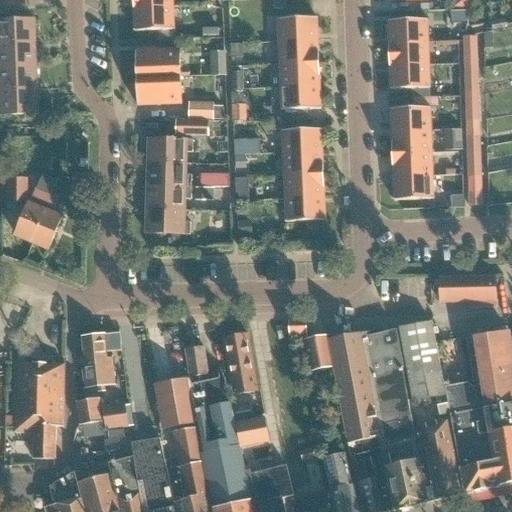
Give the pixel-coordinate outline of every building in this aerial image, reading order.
[(134,0),(134,9),(173,7),(173,0),(134,0)] [(459,0),(458,8),(470,10),(471,0),(459,0)] [(283,1),(274,1),(275,10),(283,10),(283,1)] [(173,7),(134,9),(135,32),(174,30),(173,7)] [(465,11),(452,12),(452,24),(465,24),(465,11)] [(279,44),(318,42),(317,19),(278,21),(279,44)] [(0,45),(36,44),(35,20),(0,21),(0,45)] [(389,45),(429,43),(428,20),(389,21),(389,45)] [(507,20),(492,23),(493,30),(508,28),(507,20)] [(476,38),(464,38),(465,52),(477,52),(476,38)] [(280,66),(319,64),(318,42),(279,44),(280,66)] [(390,67),(429,66),(429,43),(389,45),(390,67)] [(0,68),(37,67),(36,44),(0,45),(0,68)] [(244,58),(243,44),(230,45),(231,59),(244,58)] [(137,79),(181,77),(180,50),(136,52),(137,79)] [(477,52),(465,52),(465,66),(477,66),(477,52)] [(225,53),(213,53),(213,76),(226,76),(225,53)] [(281,88),(320,87),(319,64),(280,66),(281,88)] [(429,66),(390,67),(391,90),(430,89),(429,66)] [(477,66),(465,66),(466,80),(478,80),(477,66)] [(0,92),(38,91),(37,67),(0,68),(0,92)] [(244,73),(234,74),(234,90),(244,90),(244,73)] [(181,77),(137,79),(138,106),(182,104),(181,77)] [(478,80),(466,80),(466,94),(478,94),(478,80)] [(320,87),(281,88),(282,111),(321,110),(320,87)] [(38,91),(0,92),(0,116),(39,115),(38,91)] [(478,94),(466,94),(467,108),(478,108),(478,94)] [(245,106),(233,106),(233,123),(245,122),(245,106)] [(213,121),(214,108),(190,108),(189,120),(213,121)] [(223,108),(214,108),(213,121),(222,121),(223,108)] [(392,132),(431,131),(430,108),(391,110),(392,132)] [(478,108),(467,108),(467,122),(479,122),(478,108)] [(209,121),(176,121),(176,136),(208,137),(209,121)] [(479,122),(467,122),(467,136),(479,136),(479,122)] [(284,155),(323,154),(322,130),(283,132),(284,155)] [(393,155),(432,153),(431,131),(392,132),(393,155)] [(436,132),(436,151),(461,152),(462,133),(436,132)] [(479,136),(467,136),(468,150),(480,150),(479,136)] [(148,164),(187,165),(187,153),(193,153),(193,141),(149,140),(148,164)] [(260,140),(235,141),(236,155),(260,155),(260,140)] [(480,150),(468,150),(468,164),(480,164),(480,150)] [(394,177),(433,175),(432,153),(393,155),(394,177)] [(284,178),(324,176),(323,154),(284,155),(284,178)] [(243,156),(235,157),(236,167),(244,167),(243,156)] [(186,176),(187,165),(148,164),(147,187),(192,188),(192,176),(186,176)] [(480,164),(468,164),(469,178),(481,178),(480,164)] [(29,205),(16,236),(33,243),(52,196),(58,182),(43,175),(37,190),(30,205),(29,205)] [(433,175),(394,177),(395,201),(434,200),(433,175)] [(230,176),(202,176),(202,179),(202,188),(230,188),(230,176)] [(285,200),(325,198),(324,176),(284,178),(285,200)] [(27,179),(7,178),(6,202),(26,203),(27,179)] [(481,178),(469,178),(469,192),(481,192),(481,178)] [(192,200),(192,188),(147,187),(147,210),(186,211),(186,200),(192,200)] [(249,188),(236,188),(237,203),(250,202),(249,188)] [(197,189),(197,201),(209,201),(209,189),(197,189)] [(481,192),(469,192),(470,206),(482,206),(481,192)] [(52,196),(33,243),(49,250),(62,218),(53,215),(59,199),(52,196)] [(325,198),(285,200),(286,223),(325,222),(325,198)] [(185,223),(186,211),(147,210),(146,234),(173,235),(180,235),(191,235),(191,223),(185,223)] [(252,223),(240,223),(240,235),(252,235),(252,223)] [(497,307),(496,275),(439,276),(439,301),(468,300),(468,307),(497,307)] [(449,412),(445,395),(432,323),(400,330),(413,401),(436,397),(439,414),(449,412)] [(288,324),(288,336),(304,336),(304,324),(288,324)] [(404,370),(397,331),(362,339),(361,334),(329,340),(351,446),(380,440),(385,469),(394,511),(428,503),(424,479),(419,462),(402,370),(404,370)] [(511,351),(510,341),(509,333),(475,338),(483,395),(477,396),(476,389),(468,384),(445,388),(466,494),(473,492),(473,493),(491,490),(491,491),(506,487),(511,485),(511,351)] [(256,374),(248,335),(227,339),(231,360),(228,360),(232,379),(235,396),(259,392),(255,375),(256,374)] [(83,338),(83,339),(85,358),(82,358),(86,389),(115,385),(112,358),(107,359),(105,336),(83,338)] [(328,337),(306,342),(312,372),(334,368),(328,337)] [(208,376),(203,348),(186,351),(190,378),(208,376)] [(16,364),(13,433),(34,434),(34,460),(56,460),(57,428),(63,428),(65,366),(16,364)] [(214,510),(214,511),(252,511),(225,381),(191,386),(194,405),(202,450),(204,463),(211,495),(214,510)] [(190,387),(189,382),(155,388),(162,431),(174,429),(181,468),(168,471),(173,495),(177,511),(214,511),(214,510),(211,495),(204,463),(202,450),(194,405),(191,386),(190,387)] [(104,423),(100,399),(77,403),(80,427),(104,423)] [(128,426),(125,403),(105,405),(108,429),(128,426)] [(236,422),(253,419),(250,405),(233,408),(236,422)] [(265,419),(237,424),(242,448),(269,443),(265,419)] [(436,501),(463,495),(455,458),(446,420),(415,431),(419,451),(425,450),(435,498),(436,501)] [(138,494),(143,511),(176,511),(156,438),(131,445),(134,458),(134,457),(136,472),(138,494)] [(313,449),(301,452),(303,460),(315,457),(313,449)] [(120,511),(117,500),(111,479),(110,475),(108,465),(105,455),(76,463),(79,484),(86,511),(120,511)] [(329,509),(329,511),(358,511),(344,455),(326,459),(334,491),(326,492),(330,509),(329,509)] [(143,511),(138,494),(136,472),(134,457),(134,458),(108,465),(110,475),(111,479),(117,500),(120,511),(143,511)] [(390,511),(378,459),(365,462),(370,482),(356,486),(362,511),(390,511)] [(285,511),(282,500),(294,497),(287,467),(248,476),(256,511),(285,511)] [(84,511),(75,474),(52,487),(57,505),(46,508),(46,511),(84,511)] [(329,511),(329,509),(328,505),(325,493),(292,501),(294,511),(329,511)]
